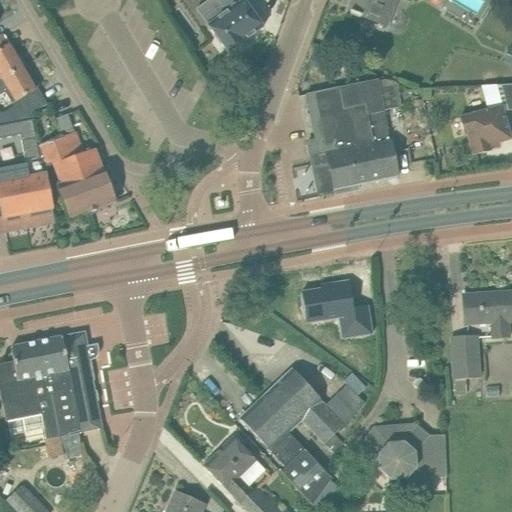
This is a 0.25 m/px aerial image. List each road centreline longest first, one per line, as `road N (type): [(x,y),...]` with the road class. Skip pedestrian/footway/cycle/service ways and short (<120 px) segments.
road 1 (residential): [(245,156),(202,139),(167,170),(126,173),(21,0)]
road 2 (unclassified): [(104,511),(144,433),(148,397),(123,265)]
road 3 (primary): [(511,192),(360,213),(302,233)]
road 4 (primary): [(302,233),(511,210)]
road 5 (residential): [(245,156),(309,0)]
road 6 (primary): [(123,265),(257,241)]
road 7 (primary): [(0,290),(123,265)]
